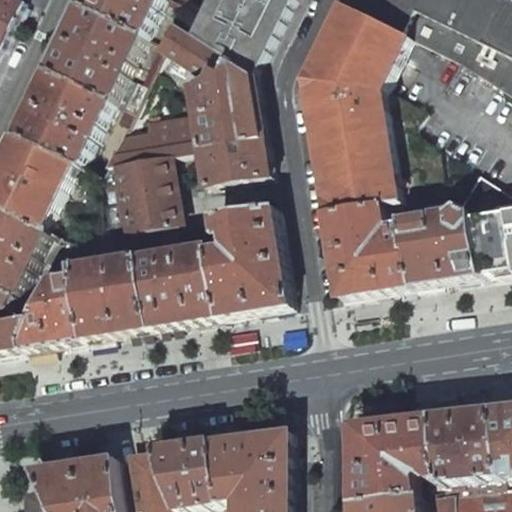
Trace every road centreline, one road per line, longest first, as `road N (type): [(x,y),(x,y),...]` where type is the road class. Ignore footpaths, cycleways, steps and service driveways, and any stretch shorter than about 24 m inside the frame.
road 1 (primary): [(324,376),(0,425)]
road 2 (residential): [(291,96),(324,376)]
road 3 (primary): [(511,346),(324,376)]
road 4 (residential): [(0,128),(61,0)]
road 5 (residential): [(324,376),(332,511)]
